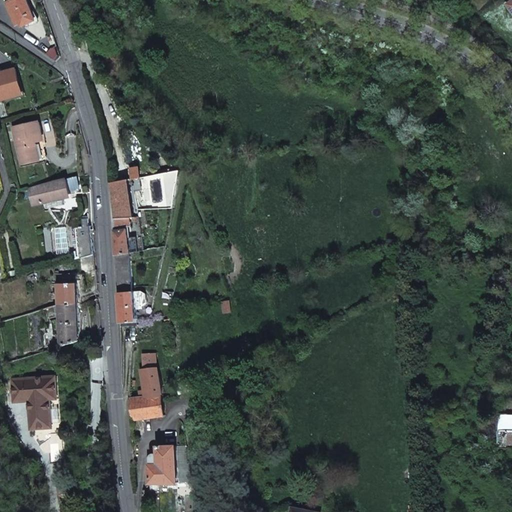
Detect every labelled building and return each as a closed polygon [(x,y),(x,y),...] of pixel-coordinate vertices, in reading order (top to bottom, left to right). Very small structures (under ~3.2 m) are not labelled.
[(15,11),(22,27),(36,21),(27,0),(15,0),(7,4),(11,13),(15,11)] [(0,100),(23,94),(18,79),(16,69),(0,73),(0,100)] [(14,127),(22,163),(40,159),(36,141),(44,140),(39,122),(14,127)] [(131,218),(133,218),(130,179),(110,183),(111,201),(113,219),(131,218)] [(68,180),(46,184),(37,187),(29,189),(33,203),(44,201),(45,207),(49,206),(50,208),(64,205),(62,196),(71,195),(68,180)] [(115,256),(130,254),(129,242),(128,227),(131,227),(131,218),(113,219),(113,226),(115,256)] [(80,259),(93,255),(91,230),(91,226),(77,228),(80,259)] [(117,292),(133,292),(130,254),(115,256),(117,292)] [(80,259),(78,259),(79,273),(94,272),(93,255),(80,259)] [(60,305),(79,304),(78,283),(59,284),(60,305)] [(161,311),(171,313),(174,292),(164,290),(161,311)] [(119,323),(139,322),(138,309),(142,309),(142,306),(145,305),(148,302),(147,294),(142,292),(133,292),(117,292),(118,308),(119,323)] [(81,342),(81,341),(79,304),(60,305),(62,346),(62,347),(81,342)] [(144,363),(143,370),(158,369),(158,353),(144,354),(144,363)] [(146,397),(146,398),(164,397),(164,396),(162,380),(161,379),(158,369),(143,370),(146,397)] [(29,400),(31,429),(53,427),(51,399),(58,398),(57,377),(12,380),(13,402),(29,400)] [(146,397),(130,399),(131,420),(166,416),(164,397),(146,398),(146,397)] [(509,444),(511,444),(511,415),(497,415),(497,424),(501,424),(501,431),(499,431),(499,448),(508,449),(509,444)] [(151,483),(180,483),(180,482),(196,482),(194,464),(188,464),(188,446),(178,447),(177,446),(159,447),(159,456),(159,455),(157,454),(155,454),(154,455),(152,458),(153,465),(151,465),(151,483)]
